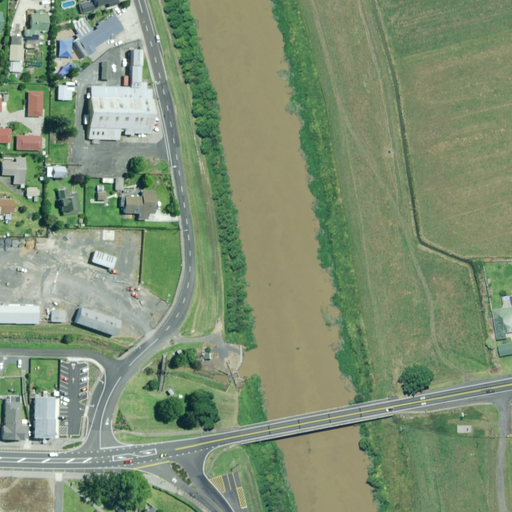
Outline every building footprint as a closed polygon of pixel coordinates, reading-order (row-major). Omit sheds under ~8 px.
[(117,4),(116,0),(90,0),(79,4),(82,14),(96,10),(95,7),(107,3),(108,7),(117,4)] [(111,7),(73,28),(84,47),(121,25),(111,7)] [(46,31),(46,14),(29,13),(28,30),(24,29),(24,36),(31,36),(31,35),(37,35),(38,31),(46,31)] [(21,36),(10,35),(9,60),(20,61),(21,46),(20,46),(21,36)] [(70,40),(58,40),(58,57),(70,57),(70,40)] [(138,42),(129,41),(127,73),(136,73),(138,42)] [(111,55),(100,54),(98,71),(109,72),(111,55)] [(76,70),(73,62),(59,68),(60,71),(57,73),(59,77),(76,70)] [(149,82),(87,78),(85,119),(120,121),(119,127),(146,128),(149,82)] [(66,86),(57,86),(57,100),(71,100),(71,90),(66,90),(66,86)] [(41,92),(28,92),(28,115),(40,116),(41,92)] [(0,142),(9,143),(10,129),(0,128),(0,142)] [(40,150),(40,136),(15,135),(15,150),(40,150)] [(19,188),(22,188),(23,184),(24,184),(25,158),(15,158),(15,162),(1,162),(0,175),(13,176),(13,184),(19,184),(19,188)] [(63,167),(46,166),(46,177),(63,178),(63,167)] [(36,188),(26,187),(26,196),(27,196),(27,198),(30,198),(30,196),(36,196),(36,188)] [(68,194),(67,189),(57,191),(62,215),(79,212),(76,193),(68,194)] [(152,214),(153,191),(128,190),(128,196),(119,196),(119,207),(123,207),(122,213),(137,214),(137,220),(147,220),(147,214),(152,214)] [(11,220),(11,199),(0,199),(0,213),(4,213),(4,220),(11,220)] [(115,230),(103,229),(102,240),(114,241),(115,230)] [(114,258),(93,251),(90,262),(111,269),(114,258)] [(34,299),(0,298),(0,316),(34,316),(34,299)] [(116,313),(77,301),(72,317),(111,329),(116,313)] [(511,307),(494,310),(498,340),(508,339),(508,334),(511,332),(511,307)] [(64,310),(50,310),(50,322),(64,322),(64,310)] [(30,358),(22,358),(21,370),(29,371),(30,358)] [(51,388),(32,387),(31,430),(49,431),(51,388)] [(19,397),(1,397),(0,422),(0,434),(18,435),(19,397)] [(48,486),(49,481),(30,481),(30,491),(36,492),(36,500),(43,500),(42,510),(52,510),(53,486),(48,486)] [(27,511),(28,500),(5,499),(4,511),(27,511)]
